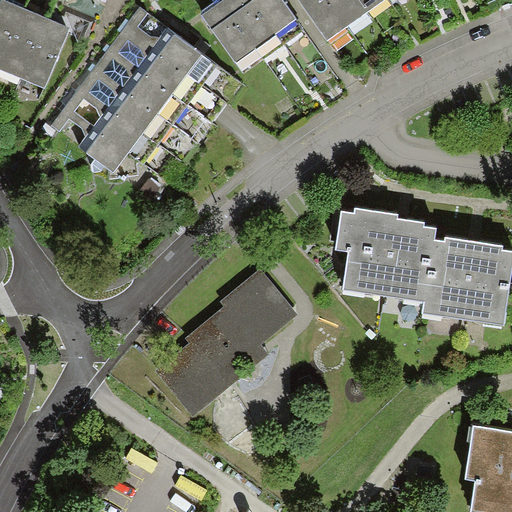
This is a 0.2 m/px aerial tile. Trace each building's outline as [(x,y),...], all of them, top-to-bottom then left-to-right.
[(9,2),(3,0),(0,0),(0,68),(45,88),(70,28),(56,22),(30,11),(9,2)] [(283,0),(221,0),(201,15),(235,63),(297,20),(283,0)] [(388,0),(302,0),(332,41),(388,0)] [(243,83),(140,6),(127,23),(122,30),(108,48),(93,68),(79,87),(64,107),(51,124),(114,172),(127,153),(168,184),(243,83)] [(354,215),(341,213),(336,250),(344,270),(341,292),(421,302),(420,315),(506,326),(511,276),(511,253),(502,252),(503,247),(481,244),(444,239),(443,245),(433,244),(434,229),(421,228),(421,223),(408,221),(396,219),(397,213),(355,208),(354,215)] [(189,345),(151,375),(187,420),(269,356),(262,347),(297,319),(259,271),(219,303),(224,309),(184,340),(189,345)] [(511,511),(511,431),(472,426),(464,479),(473,480),(468,511),(511,511)]
